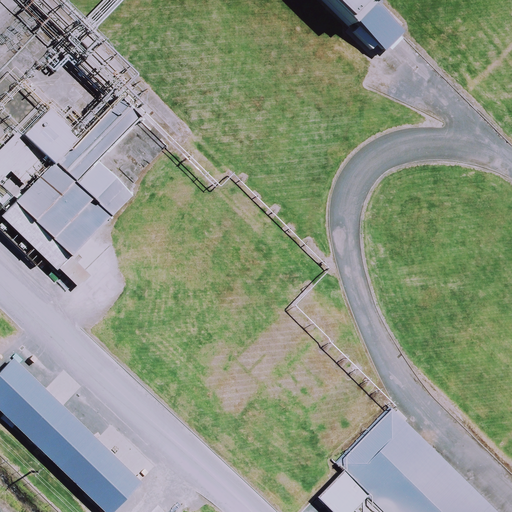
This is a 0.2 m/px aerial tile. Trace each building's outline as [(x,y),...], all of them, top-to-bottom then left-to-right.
[(302,0),(349,47),(397,0),(302,0)] [(128,125),(108,107),(70,144),(39,113),(15,141),(40,167),(44,170),(104,228),(132,200),(93,163),(128,125)] [(15,141),(11,138),(0,148),(0,179),(6,174),(20,187),(40,167),(15,141)] [(44,170),(40,167),(20,187),(0,208),(0,226),(55,279),(104,228),(44,170)] [(104,511),(134,482),(7,361),(0,368),(0,413),(102,511),(104,511)] [(505,511),(395,406),(338,465),(386,511),(505,511)]
